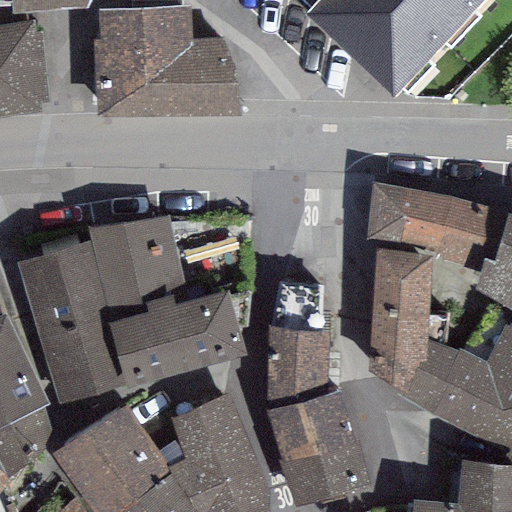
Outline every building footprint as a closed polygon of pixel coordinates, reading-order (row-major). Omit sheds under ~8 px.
[(9,0),(10,16),(86,8),(90,0),(9,0)] [(318,0),(299,0),(309,10),(318,0)] [(487,0),(318,0),(309,10),(305,14),(393,98),(487,0)] [(190,8),(97,10),(97,41),(92,41),(95,118),(241,117),(222,38),(191,40),(190,8)] [(0,25),(0,121),(38,115),(36,104),(46,102),(33,21),(0,25)] [(481,247),(494,210),(451,197),(372,183),(367,241),(400,242),(437,250),(435,256),(462,265),(472,243),(481,247)] [(511,213),(507,212),(494,264),(482,260),(474,287),(511,310),(511,213)] [(87,228),(89,243),(107,324),(147,313),(145,303),(171,296),(174,307),(189,303),(168,217),(87,228)] [(89,243),(15,263),(58,404),(124,386),(107,324),(89,243)] [(429,257),(375,250),(368,372),(404,399),(419,363),(426,363),(428,342),(429,257)] [(321,287),(279,283),(273,329),(267,327),(266,411),(327,395),(328,335),(318,335),(321,287)] [(228,292),(191,302),(189,303),(174,307),(171,296),(145,303),(147,313),(107,324),(124,386),(125,389),(245,356),(228,292)] [(2,315),(0,316),(0,428),(47,405),(2,315)] [(511,330),(507,327),(488,364),(511,448),(506,457),(511,460),(511,330)] [(458,353),(428,342),(426,363),(419,363),(404,399),(431,414),(471,435),(511,448),(488,364),(459,349),(458,353)] [(340,392),(327,395),(266,411),(295,508),(369,484),(340,392)] [(184,458),(168,469),(197,511),(268,511),(271,488),(230,394),(169,419),(184,458)] [(58,448),(47,405),(0,428),(0,472),(7,480),(51,452),(58,448)] [(58,448),(51,452),(76,495),(89,511),(197,511),(168,469),(124,405),(58,448)] [(511,511),(511,466),(462,462),(457,505),(413,501),(411,511),(511,511)] [(0,472),(0,493),(10,483),(7,480),(0,472)] [(89,511),(76,495),(56,511),(89,511)]
